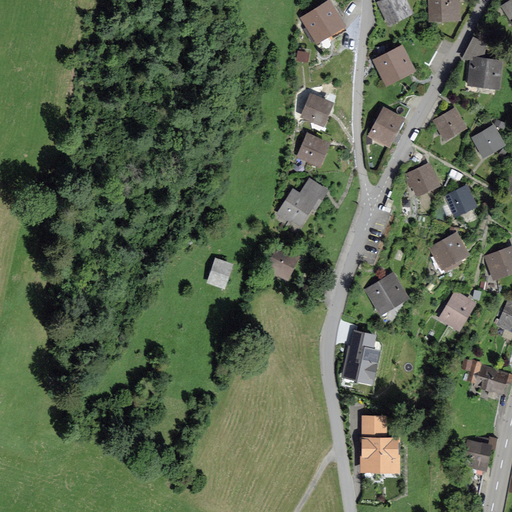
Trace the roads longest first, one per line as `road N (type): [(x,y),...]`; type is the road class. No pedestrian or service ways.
road 1 (residential): [(374,208),(327,342),(351,511)]
road 2 (residential): [(485,0),(374,208)]
road 3 (residential): [(366,0),(358,136),(374,208)]
